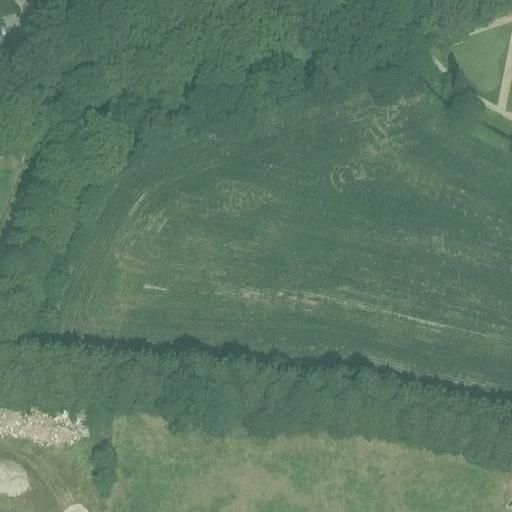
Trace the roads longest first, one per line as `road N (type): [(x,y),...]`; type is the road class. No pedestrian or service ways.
road 1 (unclassified): [(73,96),(367,0)]
road 2 (residential): [(0,270),(73,96)]
